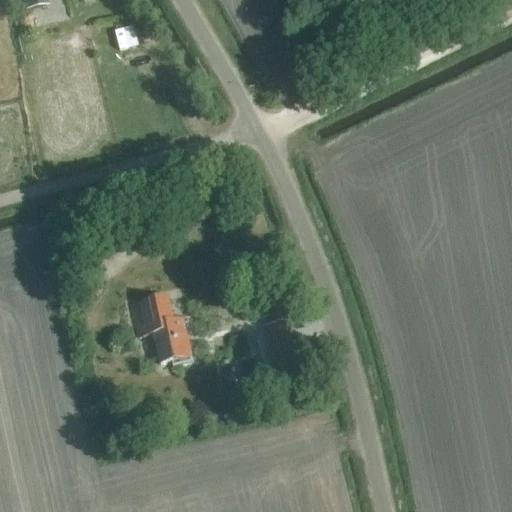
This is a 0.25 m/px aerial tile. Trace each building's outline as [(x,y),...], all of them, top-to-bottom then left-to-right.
[(25,0),(28,11),(47,7),(45,0),(25,0)] [(113,8),(110,0),(75,0),(79,15),(113,8)] [(175,369),(194,364),(184,321),(175,323),(169,298),(134,307),(141,340),(155,337),(162,367),(173,364),(175,369)] [(278,394),(286,392),(309,386),(298,344),(294,345),(288,322),(291,322),(287,303),(262,308),(264,319),(270,317),(272,327),(264,329),(278,394)] [(119,403),(105,404),(108,436),(123,434),(119,403)]
